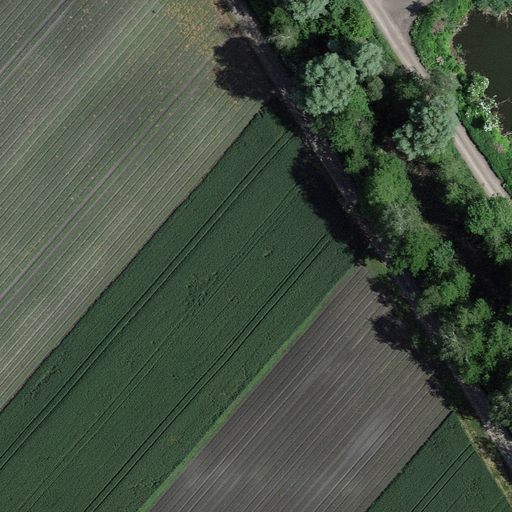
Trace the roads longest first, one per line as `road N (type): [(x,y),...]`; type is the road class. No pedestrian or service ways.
road 1 (track): [(229,0),(511,446)]
road 2 (track): [(388,19),(511,215)]
